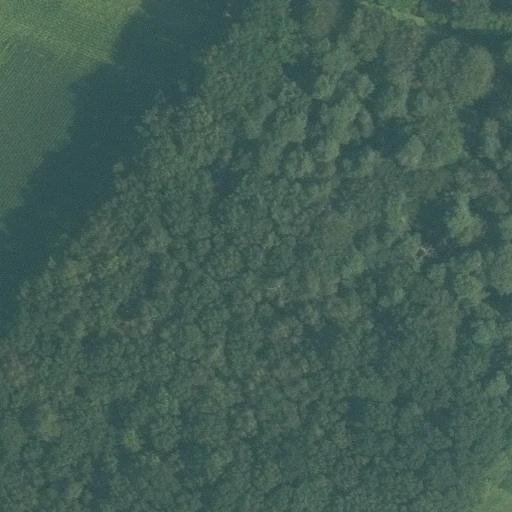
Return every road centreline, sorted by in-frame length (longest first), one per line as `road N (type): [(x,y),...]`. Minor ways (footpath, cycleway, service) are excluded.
road 1 (track): [(248,0),(0,349)]
road 2 (unclassified): [(511,76),(285,0)]
